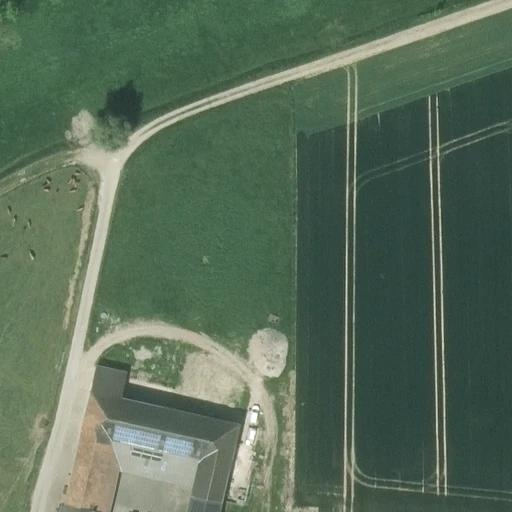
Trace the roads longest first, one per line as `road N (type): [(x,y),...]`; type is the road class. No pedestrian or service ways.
road 1 (track): [(486,0),(125,131),(119,151)]
road 2 (unclassified): [(34,511),(119,151)]
road 3 (track): [(0,181),(125,131)]
